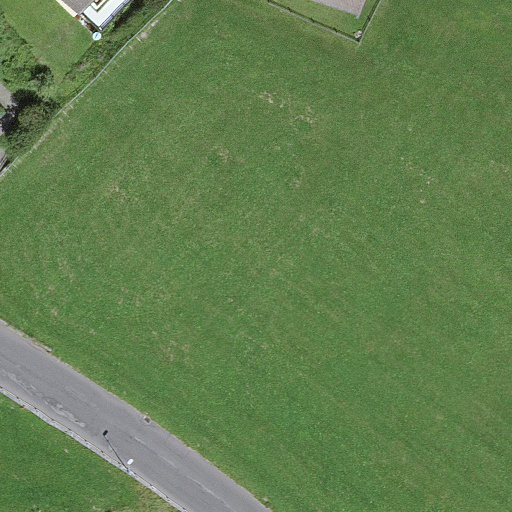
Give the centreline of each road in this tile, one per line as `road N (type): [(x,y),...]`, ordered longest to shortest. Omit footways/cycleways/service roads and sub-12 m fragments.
road 1 (residential): [(0,359),(226,511)]
road 2 (unknown): [(0,160),(159,0)]
